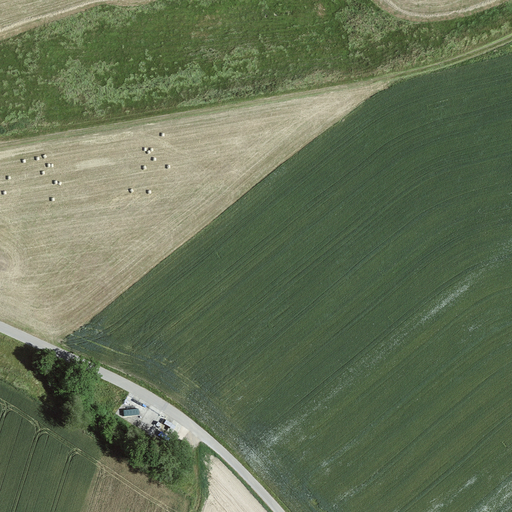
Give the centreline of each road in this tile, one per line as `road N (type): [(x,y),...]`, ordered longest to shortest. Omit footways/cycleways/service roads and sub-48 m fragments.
road 1 (track): [(511,38),(368,82),(0,142)]
road 2 (unclassified): [(280,511),(212,432),(166,399),(0,326)]
